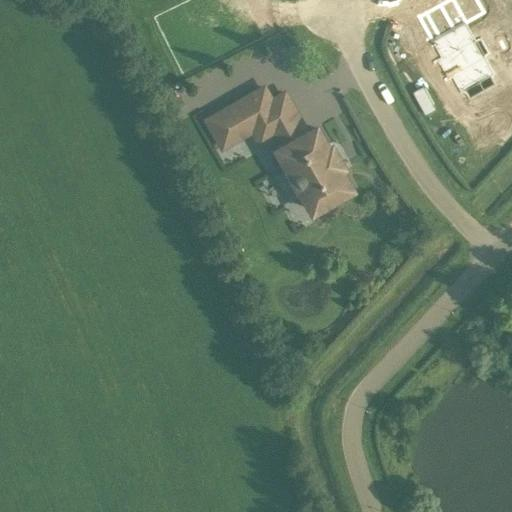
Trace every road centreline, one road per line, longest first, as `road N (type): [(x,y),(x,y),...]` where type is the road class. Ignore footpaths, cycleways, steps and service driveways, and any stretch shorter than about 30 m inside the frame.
road 1 (residential): [(494,255),(353,403),(350,442),(375,511)]
road 2 (residential): [(494,255),(448,210),(379,109),(333,2)]
